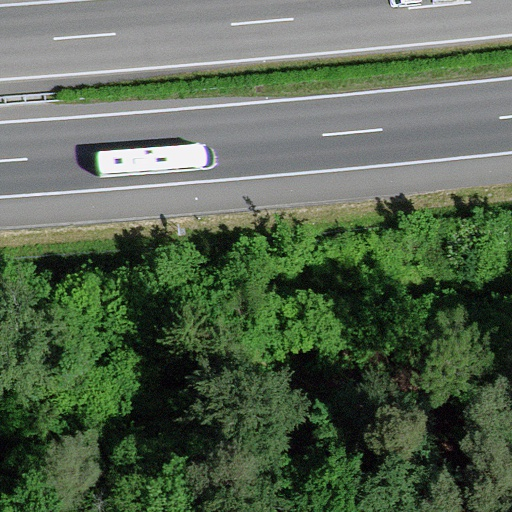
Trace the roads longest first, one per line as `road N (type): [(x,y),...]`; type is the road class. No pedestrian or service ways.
road 1 (motorway): [(0,160),(511,116)]
road 2 (motorway): [(492,0),(0,42)]
